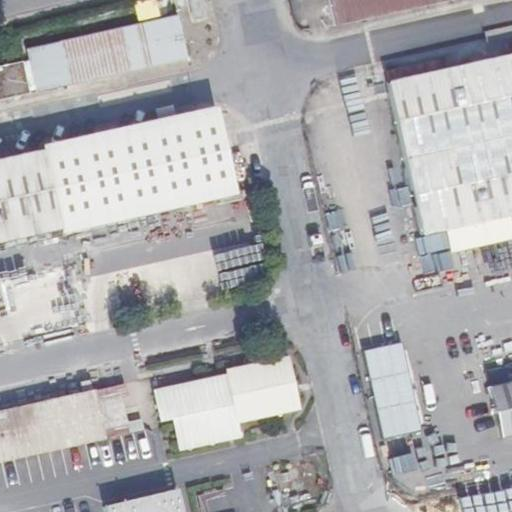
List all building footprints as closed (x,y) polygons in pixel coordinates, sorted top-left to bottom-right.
[(184,0),(172,0),(176,16),(188,14),(184,0)] [(326,0),(332,25),(402,10),(445,0),(326,0)] [(180,32),(176,16),(25,50),(34,92),(186,58),(180,32)] [(511,55),(430,74),(386,84),(420,236),(505,216),(511,215),(511,55)] [(20,62),(0,66),(0,99),(27,93),(20,62)] [(366,105),(385,102),(379,66),(360,69),(366,105)] [(346,107),(310,111),(318,193),(354,189),(346,107)] [(204,116),(0,161),(0,243),(221,194),(204,116)] [(0,342),(81,325),(69,270),(0,284),(0,342)] [(286,357),(259,363),(271,416),(298,410),(286,357)] [(271,416),(259,363),(225,370),(227,378),(236,423),(271,416)] [(236,423),(227,378),(154,394),(159,419),(170,416),(177,451),(239,437),(236,423)] [(505,439),(511,436),(511,385),(493,389),(505,439)] [(0,461),(103,438),(93,392),(0,412),(0,461)] [(282,467),(292,511),(321,504),(310,460),(282,467)] [(285,511),(288,511),(292,511),(282,467),(275,469),(285,511)] [(104,511),(182,511),(177,489),(103,505),(104,511)] [(225,511),(221,494),(202,498),(204,511),(225,511)]
